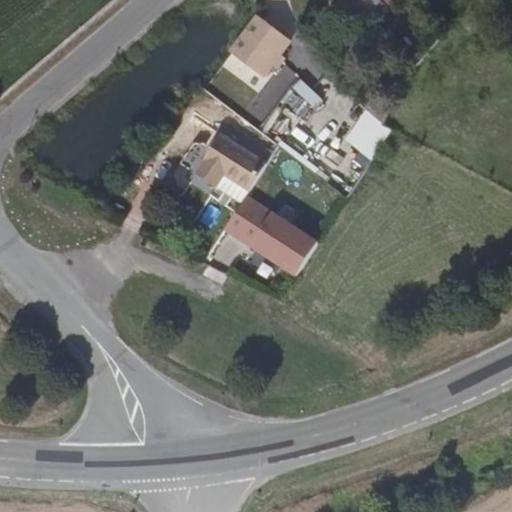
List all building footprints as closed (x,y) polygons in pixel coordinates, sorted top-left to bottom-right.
[(383,24),(360,0),(328,0),(365,40),(383,24)] [(283,45),(260,29),(246,47),(235,61),(267,83),(290,50),(283,45)] [(389,54),(396,61),(401,55),(394,48),(391,52),(389,54)] [(218,191),(244,206),(260,178),(210,149),(194,176),(196,178),(189,189),(211,203),(218,191)] [(346,193),(357,178),(326,157),(316,172),(346,193)] [(321,247),(249,199),(225,234),(297,282),(321,247)]
